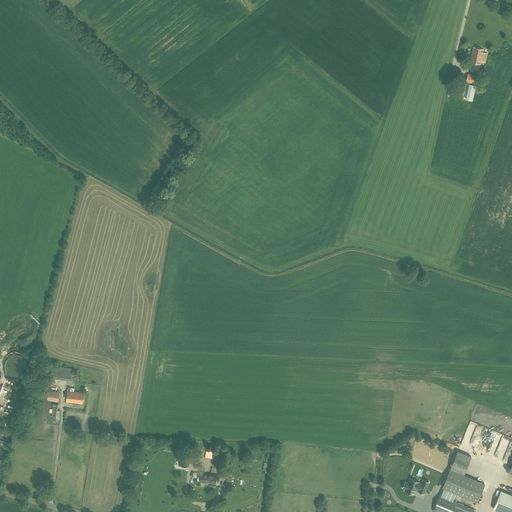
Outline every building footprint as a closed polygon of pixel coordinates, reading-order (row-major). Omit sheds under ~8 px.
[(480,64),(483,49),(473,47),(470,62),(480,64)] [(458,81),(460,69),(452,68),(450,80),(458,81)] [(478,76),(468,74),(466,82),(476,84),(478,76)] [(71,380),(72,368),(52,366),(51,378),(71,380)] [(83,403),(84,393),(70,391),(71,387),(68,387),(67,391),(66,401),(83,403)] [(53,404),(53,401),(58,402),(60,392),(48,391),(46,403),(53,404)] [(215,451),(207,450),(206,457),(215,458),(215,451)] [(457,451),(442,488),(477,501),(484,483),(475,479),(463,474),(470,456),(457,451)] [(187,467),(189,454),(182,453),(180,465),(187,467)] [(200,481),(215,484),(216,481),(218,481),(219,476),(201,473),(200,481)] [(405,482),(403,488),(404,489),(406,489),(405,491),(413,494),(416,488),(419,489),(418,491),(424,493),(426,489),(428,482),(423,480),(421,484),(418,483),(418,482),(414,480),(410,479),(409,482),(408,483),(407,483),(405,482)] [(501,490),(493,509),(501,511),(511,511),(511,495),(511,494),(501,490)] [(439,495),(433,511),(436,511),(472,511),(473,509),(439,495)]
